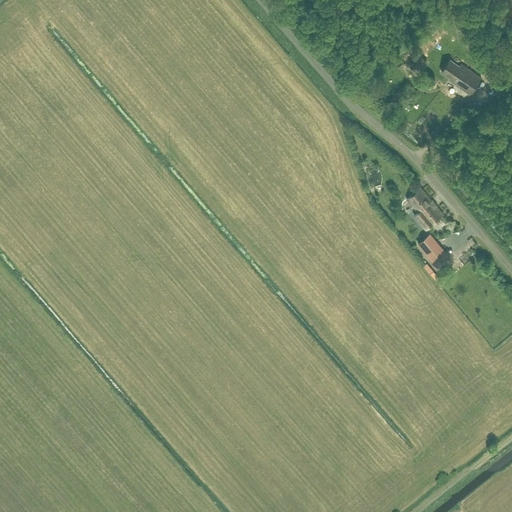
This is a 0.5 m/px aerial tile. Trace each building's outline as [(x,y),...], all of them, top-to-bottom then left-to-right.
[(470,93),(481,77),(461,63),(459,65),(450,58),(442,71),(451,77),(449,79),(470,93)] [(498,74),(497,74),(488,82),(499,94),(509,86),(498,74)] [(414,205),(419,211),(414,214),(426,228),(443,213),(420,187),(407,198),(413,205),(414,205)] [(427,234),(418,242),(437,266),(446,258),(427,234)] [(441,283),(447,279),(443,274),(438,279),(441,283)]
